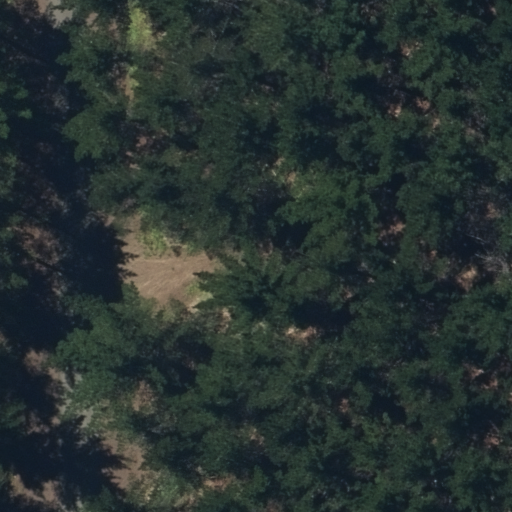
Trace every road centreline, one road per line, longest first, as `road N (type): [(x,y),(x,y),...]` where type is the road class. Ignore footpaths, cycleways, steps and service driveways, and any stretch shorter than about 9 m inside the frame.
road 1 (track): [(158,511),(511,176)]
road 2 (track): [(0,248),(21,511)]
